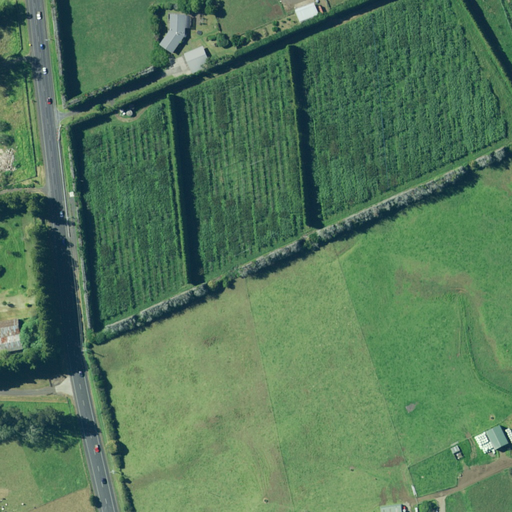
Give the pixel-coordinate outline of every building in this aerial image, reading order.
[(306,0),(293,5),(300,23),(321,16),(314,0),(306,0)] [(172,54),(182,40),(186,35),(186,15),(170,15),(170,30),(159,44),(172,54)] [(202,46),(184,54),(193,74),(211,66),(202,46)] [(0,354),(24,350),(18,316),(0,319),(0,354)] [(511,443),(501,425),(487,432),(496,451),(511,443)]
